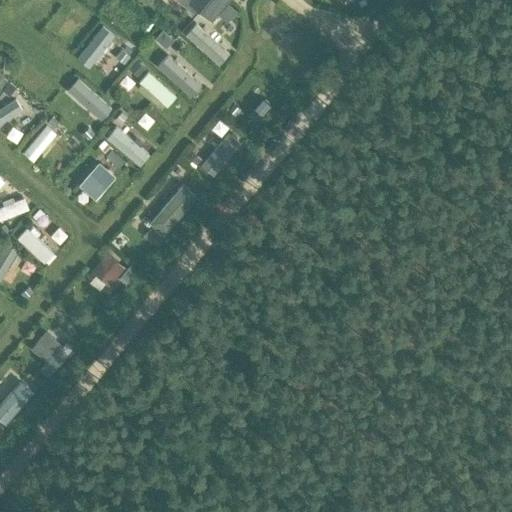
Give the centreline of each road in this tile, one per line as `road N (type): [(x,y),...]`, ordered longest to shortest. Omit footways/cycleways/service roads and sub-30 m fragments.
road 1 (unclassified): [(0,480),(400,0)]
road 2 (unknown): [(261,0),(246,85),(105,260)]
road 3 (unknown): [(0,160),(105,260)]
